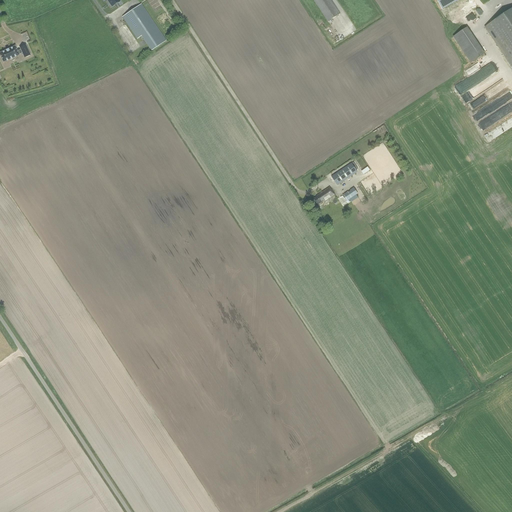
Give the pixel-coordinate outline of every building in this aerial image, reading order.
[(313,0),(328,22),(340,14),(330,0),(313,0)] [(436,0),(443,10),(459,0),(436,0)] [(166,42),(156,26),(141,5),(122,17),(137,39),(141,36),(151,51),(166,42)] [(511,9),(485,27),(511,67),(511,9)] [(483,52),(466,28),(453,37),(470,62),(483,52)] [(14,46),(0,52),(0,56),(3,62),(23,53),(25,57),(30,55),(26,45),(21,48),(21,49),(17,51),(14,46)] [(484,83),(461,96),(465,103),(488,90),(484,83)] [(337,186),(357,172),(351,163),(331,177),(337,186)] [(323,202),(324,203),(326,202),(326,201),(332,197),(332,198),(336,196),(330,187),(318,195),(319,195),(313,199),(318,205),(321,203),(323,202)] [(353,188),(342,195),(346,201),(357,194),(353,188)]
